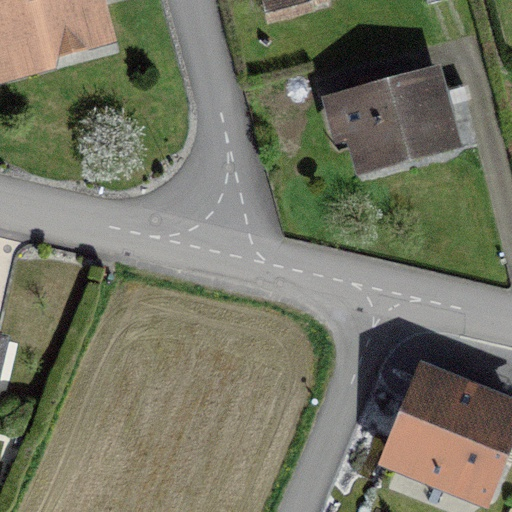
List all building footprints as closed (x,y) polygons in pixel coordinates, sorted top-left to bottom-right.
[(0,0),(0,91),(101,60),(82,0),(0,0)] [(342,0),(255,0),(264,31),(309,19),(307,10),(342,0)] [(450,7),(448,0),(420,0),(424,14),(450,7)] [(452,161),(431,80),(321,109),(342,189),(452,161)] [(487,511),(511,447),(511,415),(412,378),(376,474),(476,511),(487,511)]
